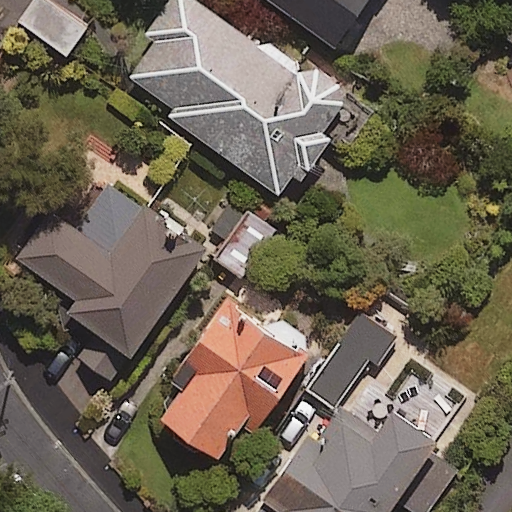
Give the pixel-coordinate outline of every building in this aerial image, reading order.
[(90,26),(52,0),(35,0),(6,44),(19,52),(34,29),(71,54),(90,26)] [(307,76),(197,0),(180,0),(124,81),(286,194),(357,92),(316,63),(307,76)] [(275,0),(341,46),(373,0),(275,0)] [(511,28),(502,44),(511,49),(511,28)] [(210,254),(113,184),(83,227),(57,208),(23,255),(84,299),(75,310),(137,355),(210,254)] [(268,241),(247,225),(222,260),(242,275),(268,241)] [(314,358),(235,301),(181,376),(192,384),(168,417),(225,458),(250,423),(261,431),(314,358)] [(381,365),(399,337),(362,313),(311,391),(338,408),(371,359),(381,365)] [(383,437),(341,407),(265,511),(396,511),(447,442),(402,410),(383,437)]
